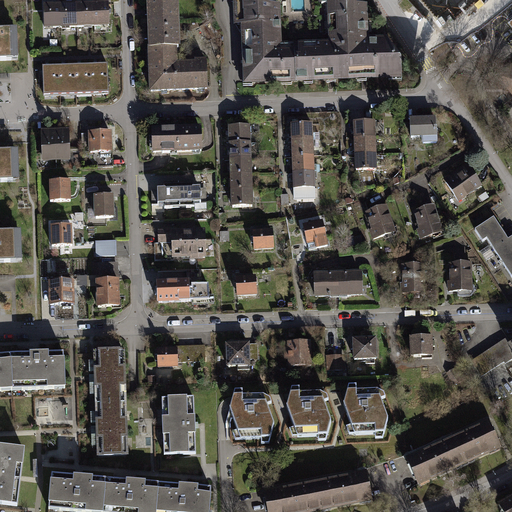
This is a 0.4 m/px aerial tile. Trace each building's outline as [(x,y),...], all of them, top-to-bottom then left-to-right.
[(0,0),(0,63),(19,63),(18,28),(0,28),(0,0)] [(147,52),(176,51),(180,51),(179,23),(177,0),(144,0),(145,10),(145,15),(147,52)] [(243,27),(279,26),(278,6),(273,6),(272,0),(234,0),(236,27),(243,27)] [(325,0),(326,5),(327,45),(347,44),(370,43),(368,6),(356,6),(355,0),(325,0)] [(431,0),(449,25),(483,0),(431,0)] [(511,4),(503,12),(511,22),(511,4)] [(94,28),(109,27),(108,5),(43,8),(44,30),(94,28)] [(213,24),(201,31),(207,41),(219,35),(213,24)] [(246,86),(294,84),(293,46),(280,47),(279,26),(243,27),(246,82),(246,86)] [(347,44),(349,82),(362,82),(365,82),(367,81),(401,80),(401,64),(387,42),(385,42),(370,43),(347,44)] [(293,46),(294,84),(329,83),(331,83),(333,83),(349,82),(347,44),(327,45),(293,46)] [(162,94),(208,91),(207,64),(176,66),(176,51),(147,52),(147,58),(149,94),(162,94)] [(511,63),(500,73),(511,87),(511,63)] [(43,96),(111,94),(110,66),(42,68),(43,96)] [(410,122),(411,140),(422,140),(422,146),(436,146),(436,139),(435,121),(410,122)] [(360,191),(374,190),(374,174),(376,174),(376,167),(376,155),(375,139),(375,125),(367,125),(352,126),(354,174),(359,174),(360,191)] [(293,193),(315,191),(314,176),(313,159),(313,158),(312,148),(312,141),(311,126),(289,128),(290,142),(293,193)] [(171,151),(199,150),(198,129),(151,130),(151,152),(158,152),(167,151),(171,151)] [(230,211),(252,210),(251,194),(251,191),(250,179),(250,177),(249,163),(249,147),(248,130),(226,131),(227,145),(227,148),(228,164),(228,165),(228,169),(229,180),(229,185),(229,192),(229,196),(229,197),(230,200),(230,211)] [(62,163),(69,163),(68,140),(68,133),(59,134),(40,134),(41,160),(41,164),(52,164),(57,164),(62,163)] [(94,157),(111,156),(110,135),(88,136),(89,157),(94,157)] [(0,149),(0,263),(34,263),(33,228),(0,228),(0,182),(25,182),(24,149),(0,149)] [(112,162),(111,156),(94,157),(94,169),(112,168),(112,162)] [(456,201),(479,187),(476,181),(465,166),(443,180),(456,201)] [(51,205),(71,204),(70,185),(50,186),(51,205)] [(180,212),(195,212),(194,206),(202,206),(201,194),(201,192),(201,191),(194,191),(194,188),(194,187),(164,188),(164,189),(164,192),(158,192),(158,208),(165,208),(165,213),(180,212)] [(483,204),(490,199),(486,194),(479,198),(483,204)] [(106,221),(115,220),(114,201),(94,202),(95,221),(106,221)] [(374,239),(392,233),(384,207),(370,212),(365,214),(374,239)] [(421,238),(440,232),(431,207),(424,209),(413,213),(421,238)] [(84,214),(75,214),(75,220),(79,222),(84,222),(84,214)] [(511,236),(511,237),(506,240),(491,218),(473,231),(481,242),(485,240),(510,278),(511,276),(511,236)] [(314,249),(325,247),(321,223),(316,224),(315,221),(309,222),(310,226),(302,227),(305,244),(313,242),(314,249)] [(53,249),(73,248),(72,227),(52,227),(53,249)] [(198,261),(206,260),(206,257),(205,240),(205,234),(178,235),(178,232),(159,233),(159,239),(159,245),(159,246),(170,246),(170,262),(196,261),(198,261)] [(230,232),(220,232),(221,243),(230,243),(230,232)] [(252,249),(271,248),(270,232),(251,233),(252,249)] [(364,243),(362,236),(354,238),(356,245),(364,243)] [(97,257),(117,257),(116,242),(96,242),(97,257)] [(450,291),(469,291),(468,264),(456,265),(449,265),(450,291)] [(100,283),(119,282),(119,280),(118,265),(99,266),(100,283)] [(401,267),(402,293),(422,293),(421,266),(401,267)] [(313,276),(313,297),(340,296),(360,295),(359,275),(335,275),(313,276)] [(87,276),(77,276),(77,288),(88,287),(87,276)] [(235,296),(254,295),(253,278),(234,279),(235,296)] [(97,312),(120,311),(119,282),(100,283),(96,283),(97,312)] [(159,306),(191,305),(191,303),(211,302),(211,297),(210,286),(193,287),(193,289),(191,289),(191,282),(183,283),(172,283),(158,284),(158,290),(156,290),(156,297),(158,297),(159,303),(159,306)] [(58,309),(74,308),(74,295),(74,284),(48,285),(48,309),(58,309)] [(409,358),(430,357),(429,337),(409,338),(409,358)] [(352,360),(374,359),(373,340),(352,340),(352,360)] [(499,359),(511,351),(510,350),(504,340),(471,362),(480,375),(501,361),(499,359)] [(287,367),(309,366),(308,342),(286,343),(287,367)] [(236,372),(248,371),(247,361),(247,345),(225,346),(226,367),(236,367),(236,372)] [(257,361),(256,345),(252,345),(247,345),(247,361),(257,361)] [(188,347),(174,348),(174,350),(175,363),(203,362),(202,347),(188,347)] [(156,367),(175,367),(175,363),(174,350),(155,350),(156,364),(156,367)] [(119,456),(125,455),(125,437),(124,421),(123,386),(122,369),(122,352),(117,352),(98,353),(93,353),(93,369),(93,377),(94,386),(95,421),(95,433),(95,438),(96,456),(101,456),(119,456)] [(0,391),(12,391),(14,391),(45,389),(47,389),(63,389),(62,363),(62,354),(50,354),(31,355),(0,356),(0,391)] [(334,356),(327,357),(327,371),(341,370),(341,356),(334,356)] [(445,374),(452,384),(458,380),(451,370),(445,374)] [(299,388),(292,388),(291,394),(287,408),(290,417),(293,426),(298,437),(328,436),(332,423),(323,403),(329,402),(326,396),(321,394),(300,394),(299,388)] [(357,388),(350,388),(348,391),(344,407),(347,414),(350,424),(355,436),(384,434),(389,420),(382,400),(386,399),(385,395),(378,390),(358,391),(357,388)] [(234,397),(230,410),(235,421),(242,441),(271,440),(275,425),(268,404),(272,403),(271,399),(264,395),(244,396),(243,391),(236,392),(234,397)] [(162,445),(162,455),(168,455),(187,455),(190,454),(193,454),(193,436),(192,426),(192,424),(192,418),(191,398),(185,399),(165,399),(160,399),(161,419),(161,437),(162,445)] [(68,418),(68,400),(54,399),(54,418),(68,418)] [(457,466),(497,447),(486,423),(446,442),(457,466)] [(417,485),(457,466),(446,442),(405,461),(417,485)] [(0,504),(15,506),(19,481),(19,475),(22,451),(0,448),(0,504)] [(313,484),(318,510),(369,500),(364,474),(313,484)] [(75,477),(50,475),(47,510),(62,511),(71,511),(73,511),(206,511),(209,489),(75,477)] [(266,509),(266,511),(307,511),(318,510),(313,484),(263,494),(266,509)] [(511,511),(511,496),(496,506),(500,511),(511,511)]
